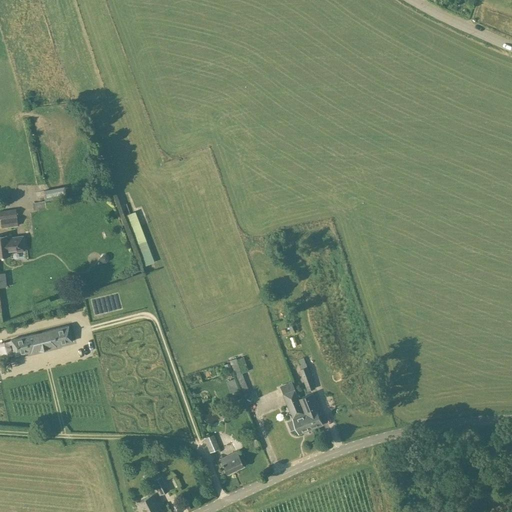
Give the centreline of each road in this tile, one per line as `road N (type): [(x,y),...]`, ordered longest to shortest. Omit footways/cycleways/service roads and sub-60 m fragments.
road 1 (tertiary): [(511,419),(368,440),(202,511)]
road 2 (track): [(223,501),(195,448),(147,438),(0,432)]
